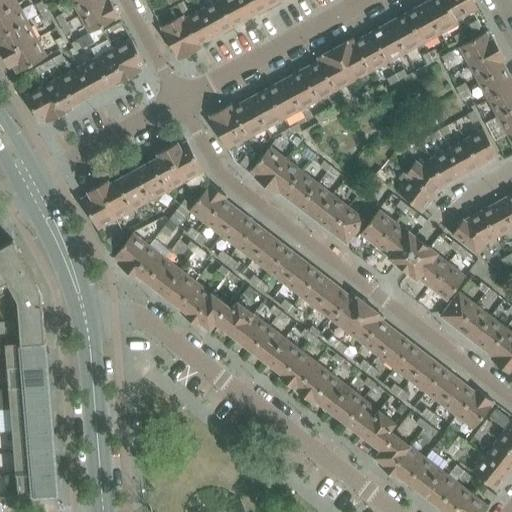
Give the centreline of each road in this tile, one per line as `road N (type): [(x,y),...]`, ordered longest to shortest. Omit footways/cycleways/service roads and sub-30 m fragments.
road 1 (residential): [(179,100),(224,180),(511,399)]
road 2 (residential): [(393,511),(145,321),(120,311),(85,319)]
road 3 (residential): [(179,100),(366,0)]
road 4 (tertiary): [(102,509),(85,319)]
road 5 (residential): [(33,191),(52,169),(179,100)]
road 6 (tertiary): [(85,319),(33,191)]
